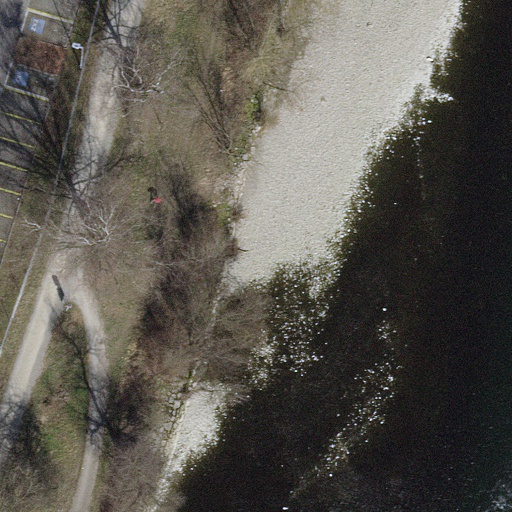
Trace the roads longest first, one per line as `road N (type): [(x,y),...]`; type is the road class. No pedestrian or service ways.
road 1 (track): [(125,0),(61,268)]
road 2 (track): [(0,431),(61,268)]
